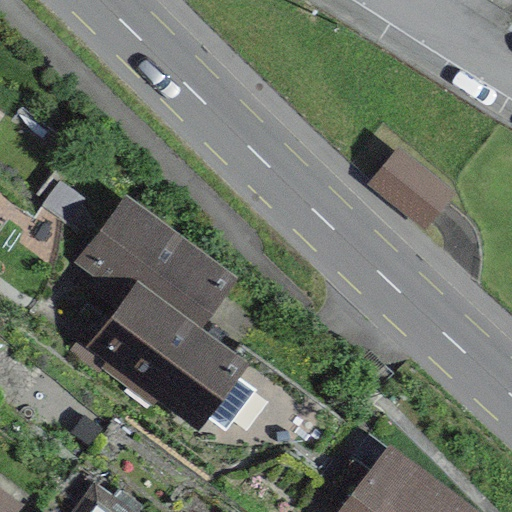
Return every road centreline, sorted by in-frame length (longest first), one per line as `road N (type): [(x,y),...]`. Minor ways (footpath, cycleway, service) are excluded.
road 1 (primary): [(102,0),(511,394)]
road 2 (unclassified): [(388,0),(511,81)]
